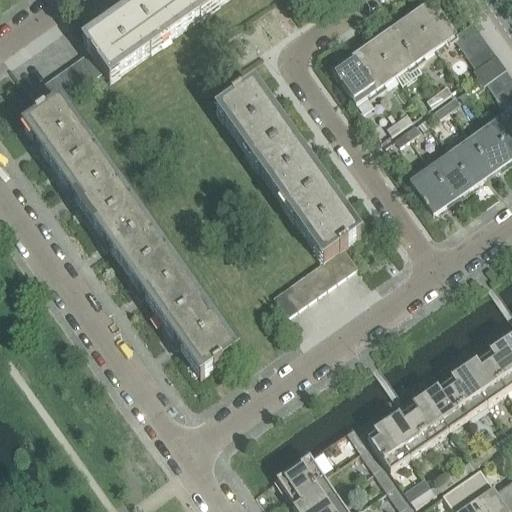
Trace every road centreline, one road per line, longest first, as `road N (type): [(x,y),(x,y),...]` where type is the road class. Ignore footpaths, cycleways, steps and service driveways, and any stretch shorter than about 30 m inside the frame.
road 1 (residential): [(436,278),(284,61),(373,0)]
road 2 (residential): [(183,456),(0,197)]
road 3 (residential): [(183,456),(436,278)]
